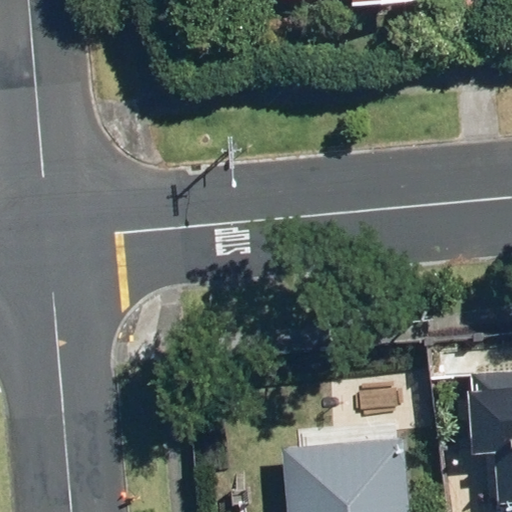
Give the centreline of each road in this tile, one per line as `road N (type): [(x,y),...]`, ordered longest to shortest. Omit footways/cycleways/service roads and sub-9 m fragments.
road 1 (residential): [(51,238),(511,199)]
road 2 (residential): [(51,238),(73,511)]
road 3 (residential): [(35,0),(51,238)]
